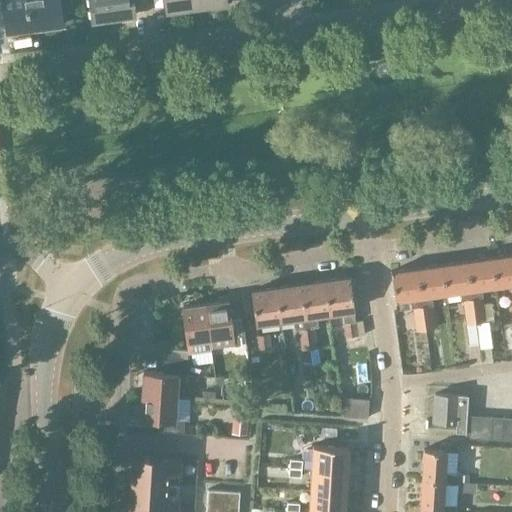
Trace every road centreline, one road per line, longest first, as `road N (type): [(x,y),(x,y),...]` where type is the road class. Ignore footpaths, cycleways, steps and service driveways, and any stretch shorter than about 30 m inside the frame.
road 1 (residential): [(284,34),(0,75)]
road 2 (residential): [(385,511),(390,397),(369,248)]
road 3 (residential): [(113,415),(122,291),(144,280),(229,268)]
road 4 (residential): [(511,2),(284,34)]
road 5 (secondary): [(73,289),(133,251),(225,234)]
road 6 (secondary): [(365,214),(511,192)]
road 7 (residential): [(369,248),(511,226)]
road 8 (secondary): [(225,234),(365,214)]
road 9 (residential): [(229,268),(369,248)]
